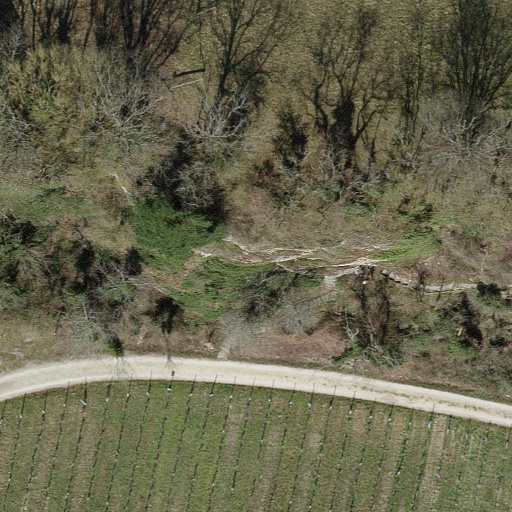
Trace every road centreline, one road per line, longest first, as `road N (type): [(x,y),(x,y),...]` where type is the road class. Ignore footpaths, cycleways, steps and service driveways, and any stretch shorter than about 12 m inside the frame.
road 1 (track): [(511,413),(371,386),(140,363),(0,388)]
road 2 (track): [(165,0),(159,125)]
